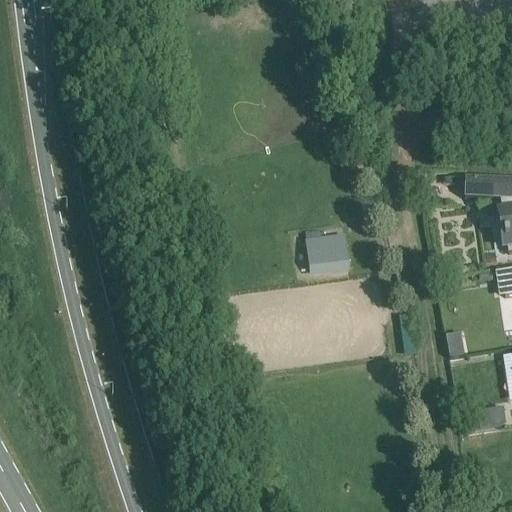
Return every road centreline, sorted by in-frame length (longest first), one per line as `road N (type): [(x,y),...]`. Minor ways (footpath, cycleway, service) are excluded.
road 1 (primary): [(132,511),(79,349),(21,0)]
road 2 (track): [(429,334),(401,163),(406,145),(434,125),(511,125)]
road 3 (unknown): [(358,0),(387,77),(403,153)]
